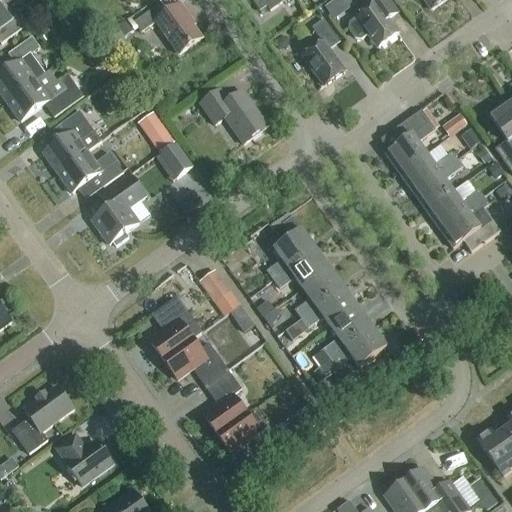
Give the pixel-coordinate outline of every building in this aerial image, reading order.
[(279,0),(251,0),(260,13),(266,8),(270,14),(283,5),(279,0)] [(339,20),(357,6),(352,0),(340,0),(330,8),(339,20)] [(362,0),(370,10),(349,25),(347,33),(354,42),(361,42),(369,37),(379,50),(398,36),(389,23),(399,16),(387,0),(362,0)] [(423,0),(432,11),(448,0),(423,0)] [(169,16),(162,6),(135,25),(142,36),(157,25),(180,57),(203,41),(188,21),(190,19),(181,7),(169,16)] [(0,29),(0,44),(1,46),(25,29),(17,18),(0,29)] [(325,88),(345,74),(329,52),(340,44),(324,21),(312,29),(323,44),(304,58),(325,88)] [(0,93),(6,103),(44,76),(30,56),(40,49),(32,38),(8,55),(16,66),(0,77),(0,93)] [(44,76),(6,103),(21,123),(45,106),(55,120),(83,99),(67,78),(57,85),(49,73),(45,77),(44,76)] [(228,104),(220,93),(200,107),(215,129),(226,121),(244,147),(269,129),(243,93),(228,104)] [(511,109),(508,103),(489,117),(507,143),(494,152),(511,177),(511,109)] [(418,145),(436,132),(422,113),(390,136),(398,147),(385,157),(399,176),(426,156),(418,145)] [(88,154),(101,145),(79,114),(58,128),(66,139),(44,155),(58,175),(88,154)] [(147,126),(165,152),(182,141),(164,115),(147,126)] [(448,139),(466,126),(459,116),(441,129),(448,139)] [(173,185),(193,170),(176,147),(157,162),(173,185)] [(484,167),(492,161),(484,151),(477,157),(484,167)] [(123,175),(109,156),(96,165),(88,154),(58,175),(72,195),(95,179),(103,190),(123,175)] [(413,194),(458,162),(452,154),(434,167),(426,156),(399,176),(413,194)] [(426,213),(453,193),(445,182),(463,169),(458,162),(413,194),(426,213)] [(117,250),(129,241),(126,237),(140,227),(129,213),(147,200),(133,180),(101,203),(108,213),(93,224),(110,248),(113,246),(117,250)] [(440,232),(483,200),(476,189),(472,191),(467,184),(453,193),(426,213),(440,232)] [(495,194),(502,205),(511,197),(511,195),(505,186),(495,194)] [(193,192),(176,204),(185,217),(202,206),(193,192)] [(483,200),(440,232),(453,251),(463,244),(471,255),(501,234),(484,211),(489,208),(483,200)] [(273,283),(316,252),(302,232),(274,252),(282,263),(267,274),(273,283)] [(303,291),(330,271),(316,252),(273,283),(280,292),(295,281),(303,291)] [(242,278),(254,299),(272,288),(260,267),(242,278)] [(302,322),(344,291),(330,271),(303,291),(310,302),(295,313),(302,322)] [(215,275),(204,283),(218,303),(229,294),(215,275)] [(331,330),(359,311),(344,291),(302,322),(308,331),(324,320),(331,330)] [(164,334),(150,345),(163,364),(192,343),(201,336),(176,302),(153,319),(164,334)] [(267,303),(257,311),(263,320),(274,312),(267,303)] [(0,332),(11,325),(0,308),(0,332)] [(274,312),(263,320),(270,330),(280,316),(276,310),(274,312)] [(330,361),(373,330),(359,311),(331,330),(339,341),(323,352),(330,361)] [(239,327),(244,335),(254,329),(248,321),(239,327)] [(373,330),(330,361),(337,370),(352,359),(360,370),(387,350),(373,330)] [(192,343),(163,364),(177,383),(198,368),(203,375),(197,379),(205,390),(228,374),(227,373),(210,348),(208,347),(200,353),(192,343)] [(313,367),(302,352),(291,360),(302,376),(313,367)] [(218,409),(203,419),(217,439),(247,417),(234,398),(241,393),(228,374),(205,390),(212,400),(214,404),(218,409)] [(29,457),(48,444),(42,436),(74,413),(57,390),(24,414),(30,422),(13,435),(29,457)] [(247,417),(217,439),(231,457),(258,438),(268,452),(291,437),(295,443),(323,422),(311,406),(284,426),(283,424),(270,433),(263,424),(256,429),(247,417)] [(511,447),(511,418),(508,422),(511,427),(502,434),(511,447)] [(511,473),(511,447),(502,434),(495,438),(492,433),(477,443),(503,480),(511,473)] [(87,452),(76,437),(56,451),(67,466),(67,467),(82,488),(113,466),(98,444),(87,452)] [(4,467),(0,469),(0,482),(10,475),(4,467)] [(423,472),(405,485),(423,511),(470,511),(450,483),(437,492),(423,472)] [(423,511),(405,485),(385,499),(394,511),(423,511)] [(142,511),(131,495),(107,511),(142,511)] [(365,511),(358,502),(347,510),(348,511),(365,511)]
